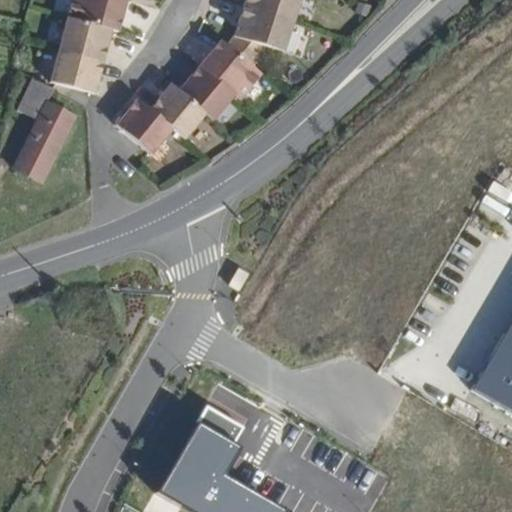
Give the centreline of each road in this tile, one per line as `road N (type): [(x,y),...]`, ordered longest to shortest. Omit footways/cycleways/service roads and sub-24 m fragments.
road 1 (unclassified): [(76,511),(184,327),(192,266),(185,208)]
road 2 (residential): [(105,243),(103,123),(188,0)]
road 3 (secondary): [(327,98),(185,208)]
road 4 (secondary): [(327,98),(367,77),(454,0)]
road 5 (secondary): [(411,0),(351,58),(327,98)]
